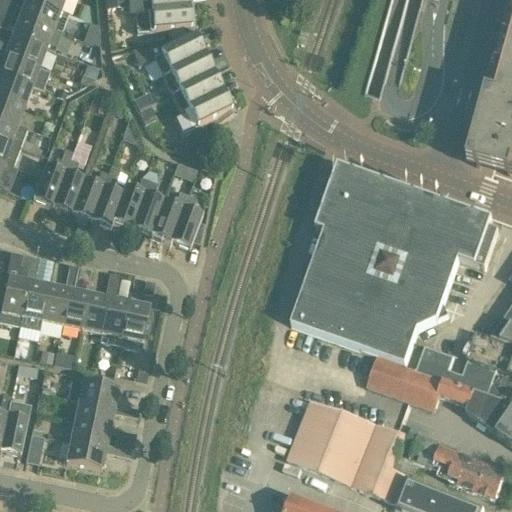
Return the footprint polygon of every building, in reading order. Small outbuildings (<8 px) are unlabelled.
[(0,0),(0,3),(22,12),(18,23),(56,37),(63,17),(59,16),(25,3),(24,7),(12,3),(13,0),(0,0)] [(13,0),(12,3),(24,7),(25,3),(59,16),(64,0),(13,0)] [(106,13),(126,11),(125,0),(115,0),(105,1),(106,13)] [(140,0),(142,17),(134,18),(136,39),(145,38),(145,45),(155,44),(154,37),(189,34),(186,0),(140,0)] [(511,0),(466,169),(511,182),(511,0)] [(85,10),(79,23),(94,29),(95,26),(93,13),(85,10)] [(18,23),(12,38),(11,42),(45,54),(49,56),(56,37),(18,23)] [(11,42),(9,46),(4,61),(37,74),(45,54),(11,42)] [(161,48),(131,56),(138,72),(153,65),(180,119),(172,124),(181,140),(216,123),(218,128),(232,120),(193,42),(167,54),(161,48)] [(0,70),(0,81),(30,92),(38,95),(45,76),(37,74),(4,61),(0,70)] [(0,102),(23,112),(30,92),(0,81),(0,102)] [(102,93),(97,105),(111,111),(116,98),(102,93)] [(133,105),(138,116),(153,108),(148,97),(133,105)] [(0,124),(16,131),(23,112),(0,102),(0,124)] [(122,111),(115,108),(112,118),(121,122),(124,115),(122,111)] [(139,118),(145,130),(157,124),(151,112),(139,118)] [(0,124),(0,146),(18,153),(25,134),(16,131),(0,124)] [(0,146),(0,168),(2,169),(11,172),(18,153),(0,146)] [(44,170),(32,204),(52,211),(69,164),(61,161),(56,175),(44,170)] [(69,164),(52,211),(70,218),(83,185),(72,181),(77,168),(69,164)] [(182,183),(186,172),(176,169),(172,180),(182,183)] [(324,236),(290,330),(405,371),(418,335),(448,321),(443,310),(459,266),(485,275),(498,236),(489,233),(492,224),(338,169),(316,233),(324,236)] [(83,185),(70,218),(89,225),(107,179),(99,176),(94,189),(83,185)] [(107,179),(89,225),(109,233),(112,225),(121,199),(120,199),(110,195),(115,182),(107,179)] [(121,199),(112,225),(131,232),(148,186),(140,183),(135,196),(123,191),(120,199),(121,199)] [(148,186),(131,232),(150,240),(162,206),(151,202),(156,189),(148,186)] [(162,206),(150,240),(169,247),(187,200),(179,197),(174,210),(162,206)] [(187,200),(169,247),(189,254),(201,221),(190,216),(195,203),(187,200)] [(0,328),(18,332),(20,322),(27,287),(23,286),(26,275),(35,276),(37,264),(28,262),(22,261),(17,285),(7,283),(0,314),(0,328)] [(68,270),(66,283),(74,285),(77,272),(68,270)] [(27,287),(20,322),(40,326),(48,291),(32,288),(35,276),(26,275),(23,286),(27,287)] [(108,279),(106,291),(114,293),(117,281),(108,279)] [(145,287),(142,299),(150,301),(153,289),(145,287)] [(48,291),(40,326),(60,331),(68,295),(63,294),(48,291)] [(68,295),(60,331),(80,335),(88,300),(72,296),(68,295)] [(88,300),(80,335),(100,339),(108,304),(103,303),(88,300)] [(100,339),(98,347),(119,351),(128,308),(112,305),(108,304),(100,339)] [(128,308),(119,351),(139,356),(148,312),(128,308)] [(476,338),(466,364),(511,380),(511,310),(490,343),(476,338)] [(414,376),(474,397),(487,401),(490,393),(496,377),(467,367),(462,380),(450,375),(454,362),(424,351),(416,374),(415,374),(414,376)] [(38,366),(50,369),(53,358),(41,355),(38,366)] [(474,397),(414,376),(364,358),(361,365),(374,370),(367,390),(434,416),(440,401),(469,412),(474,397)] [(114,371),(112,382),(136,387),(138,376),(114,371)] [(67,405),(77,407),(113,414),(114,410),(118,390),(72,380),(67,405)] [(500,390),(490,393),(487,401),(494,404),(511,399),(511,398),(511,385),(503,383),(500,390)] [(511,410),(494,404),(487,401),(474,397),(469,412),(467,418),(496,439),(507,446),(506,447),(511,451),(511,410)] [(0,450),(10,401),(2,400),(0,408),(0,450)] [(10,401),(0,450),(0,456),(20,460),(27,425),(15,423),(19,403),(10,401)] [(312,405),(287,464),(396,509),(406,484),(412,471),(420,474),(422,469),(449,479),(448,483),(448,484),(448,485),(448,486),(449,486),(450,487),(495,505),(505,479),(458,461),(460,456),(418,440),(417,444),(312,405)] [(77,407),(73,427),(109,434),(112,419),(113,414),(77,407)] [(126,412),(124,421),(136,424),(138,415),(126,412)] [(73,427),(69,447),(105,455),(106,450),(109,434),(73,427)] [(32,434),(31,440),(41,442),(42,436),(32,434)] [(31,440),(25,468),(38,470),(43,443),(41,442),(31,440)] [(69,447),(65,467),(101,475),(104,458),(105,455),(69,447)] [(118,452),(116,461),(128,463),(130,455),(118,452)] [(396,509),(394,511),(477,511),(406,484),(396,509)] [(321,511),(293,501),(287,511),(321,511)]
